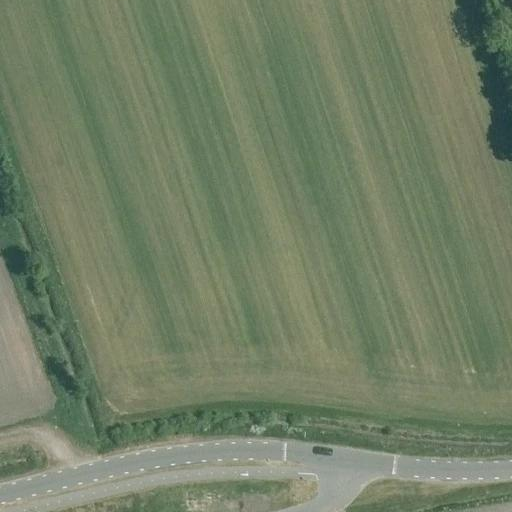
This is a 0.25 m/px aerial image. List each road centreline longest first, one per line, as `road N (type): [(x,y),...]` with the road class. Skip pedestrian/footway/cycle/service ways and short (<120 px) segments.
road 1 (unclassified): [(0,497),(203,453),(348,461)]
road 2 (unclassified): [(348,461),(511,470)]
